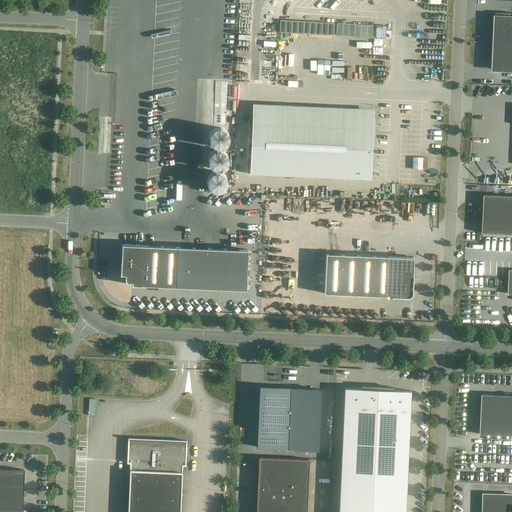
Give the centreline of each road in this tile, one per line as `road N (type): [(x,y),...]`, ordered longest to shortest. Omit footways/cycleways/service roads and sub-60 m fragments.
road 1 (unclassified): [(444,347),(130,333),(92,319)]
road 2 (unclassified): [(444,347),(460,0)]
road 3 (unclassified): [(73,224),(83,18)]
road 4 (unclassified): [(437,511),(444,347)]
road 5 (unclassified): [(63,439),(70,347),(92,319)]
